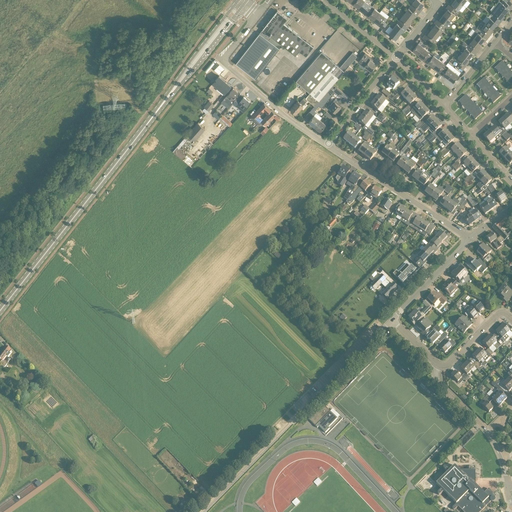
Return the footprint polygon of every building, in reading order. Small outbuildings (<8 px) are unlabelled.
[(365,0),(359,8),(361,9),(360,11),(365,15),(372,6),(365,0)] [(419,0),(414,0),(411,6),(419,12),(423,8),(422,6),(424,4),(419,0)] [(450,3),(448,5),(459,13),(461,11),(459,10),(463,4),(457,0),(454,0),(452,4),(450,3)] [(503,0),(498,7),(505,13),(507,11),(508,12),(511,7),(511,6),(507,2),(504,0),(503,0)] [(446,11),(444,14),(451,20),(451,19),(455,15),(457,16),(459,13),(448,5),(444,10),(446,11)] [(374,19),(380,12),(372,6),(365,15),(370,19),(372,17),(374,19)] [(411,6),(405,13),(412,19),(414,16),(415,18),(419,12),(411,6)] [(492,15),(501,22),(505,17),(503,16),(505,13),(498,7),(492,15)] [(255,79),(256,78),(282,45),(295,55),(299,51),(306,56),(314,47),(287,26),(284,23),(288,18),(282,14),(277,10),(236,63),(255,79)] [(380,27),(385,21),(387,18),(380,12),(374,19),(377,21),(375,23),(380,27)] [(405,13),(399,21),(407,27),(411,23),(410,22),(412,19),(405,13)] [(436,20),(445,27),(446,26),(449,28),(454,21),(451,19),(451,20),(444,14),(442,16),(440,15),(436,20)] [(501,22),(492,15),(486,22),(493,28),(495,26),(496,27),(501,22)] [(436,24),(432,29),(439,35),(445,27),(436,20),(434,23),(436,24)] [(399,21),(393,28),(400,34),(402,32),(403,33),(407,27),(399,21)] [(486,22),(480,30),(489,37),(493,32),(492,31),(493,28),(486,22)] [(396,39),(400,34),(393,28),(389,33),(396,39)] [(472,35),(474,37),(482,43),(483,41),(485,42),(489,37),(480,30),(477,28),(472,35)] [(424,35),(430,39),(433,42),(436,44),(438,41),(436,40),(439,35),(432,29),(430,31),(428,30),(424,35)] [(468,45),(477,52),(481,47),(480,46),(482,43),(474,37),(468,45)] [(468,45),(463,42),(464,43),(462,45),(466,48),(462,53),(469,59),(472,56),(473,57),(477,52),(468,45)] [(413,50),(418,54),(424,47),(419,43),(413,50)] [(431,53),(424,47),(418,54),(420,56),(419,57),(424,61),(431,53)] [(310,93),(308,96),(317,103),(321,98),(333,84),(333,85),(342,73),(343,74),(345,70),(349,65),(357,56),(352,52),(340,67),(322,51),(296,81),(310,93)] [(371,71),(373,69),(377,64),(373,61),(374,60),(365,53),(359,61),(371,71)] [(431,64),(433,66),(439,59),(431,53),(424,61),(429,66),(431,64)] [(469,59),(462,53),(456,60),(459,63),(465,67),(469,62),(468,61),(469,59)] [(440,57),(439,59),(433,66),(435,68),(434,69),(439,73),(446,65),(442,61),(443,60),(440,57)] [(499,73),(507,67),(502,62),(495,69),(499,73)] [(219,63),(214,69),(219,73),(224,68),(219,63)] [(446,76),(448,78),(454,70),(446,65),(439,73),(444,77),(446,76)] [(499,73),(503,78),(511,71),(507,67),(499,73)] [(454,70),(448,78),(453,82),(459,75),(454,70)] [(503,78),(507,82),(511,77),(511,72),(511,71),(503,78)] [(213,83),(219,88),(225,81),(219,76),(213,83)] [(387,86),(394,91),(400,83),(393,78),(387,86)] [(477,85),(481,90),(488,83),(484,78),(477,85)] [(231,86),(225,81),(219,88),(221,90),(220,92),(223,95),(224,93),(225,93),(231,86)] [(488,83),(481,90),(485,94),(492,88),(488,83)] [(341,98),(339,100),(341,102),(344,100),(345,101),(349,97),(333,85),(333,84),(321,98),(326,102),(334,92),(341,98)] [(232,103),(233,103),(238,97),(238,96),(237,97),(236,96),(239,92),(233,88),(227,95),(221,103),(228,108),(232,103)] [(485,94),(489,99),(496,92),(492,88),(485,94)] [(408,89),(404,93),(401,96),(406,101),(412,94),(408,89)] [(382,93),(389,98),(391,96),(384,90),(382,93)] [(501,97),(496,92),(489,99),(493,103),(501,97)] [(417,99),(412,94),(406,101),(410,105),(402,112),(404,114),(416,103),(414,101),(417,99)] [(383,106),(387,101),(380,95),(375,101),(383,106)] [(463,106),(470,100),(466,95),(459,102),(463,106)] [(296,113),(303,105),(308,100),(314,106),(317,104),(316,103),(317,103),(308,96),(306,98),(304,97),(300,102),(298,100),(291,108),(296,113)] [(241,99),(238,97),(233,103),(236,106),(243,111),(248,106),(247,105),(249,102),(249,101),(249,100),(247,99),(246,99),(244,97),(241,99)] [(316,103),(317,104),(319,106),(319,105),(322,107),(326,102),(321,98),(317,103),(316,103)] [(341,102),(339,100),(338,101),(335,99),(330,105),(329,104),(327,108),(331,111),(332,109),(334,111),(333,113),(336,115),(339,112),(337,111),(339,108),(341,109),(343,106),(340,104),(341,102)] [(474,104),(470,100),(463,106),(467,111),(474,104)] [(209,111),(214,105),(209,101),(204,107),(209,111)] [(371,106),(379,111),(383,106),(375,101),(371,106)] [(257,124),(257,125),(260,121),(262,120),(259,117),(264,111),(268,114),(271,110),(264,103),(247,122),(250,125),(241,135),(244,138),(257,124)] [(411,112),(415,117),(425,108),(421,103),(418,106),(416,103),(404,114),(406,117),(411,112)] [(309,122),(315,126),(322,117),(316,113),(317,112),(315,111),(319,106),(317,104),(314,106),(310,112),(314,115),(309,122)] [(478,109),(474,104),(467,111),(471,115),(478,109)] [(425,108),(415,117),(420,121),(415,126),(417,128),(422,123),(420,121),(422,119),(429,113),(425,108)] [(478,109),(471,115),(475,120),(483,113),(478,109)] [(262,120),(260,121),(266,126),(274,117),(278,120),(280,117),(271,110),(268,114),(262,120)] [(367,111),(363,116),(370,122),(374,117),(367,111)] [(230,126),(233,123),(224,115),(221,117),(230,126)] [(369,130),(373,125),(370,122),(363,116),(359,122),(369,130)] [(326,124),(320,120),(322,117),(315,126),(320,131),(326,124)] [(421,130),(425,133),(437,122),(433,117),(427,123),(425,121),(422,123),(417,128),(420,132),(421,130)] [(499,123),(505,131),(511,126),(504,119),(499,123)] [(205,129),(198,122),(187,135),(195,141),(205,129)] [(437,122),(425,133),(425,134),(430,129),(434,134),(436,132),(436,133),(442,126),(437,122)] [(269,129),(266,126),(261,132),(263,135),(269,129)] [(494,127),(489,132),(495,139),(500,134),(494,127)] [(439,136),(444,141),(450,135),(446,130),(439,136)] [(495,139),(489,132),(484,137),(490,143),(495,139)] [(344,140),(349,144),(355,137),(350,133),(344,140)] [(440,153),(442,155),(447,151),(445,149),(446,148),(454,140),(450,135),(444,141),(441,143),(444,147),(442,149),(443,150),(440,153)] [(382,154),(388,158),(396,148),(391,144),(393,141),(395,142),(397,139),(393,136),(389,142),(391,144),(388,147),(382,154)] [(361,142),(355,137),(349,144),(355,149),(361,142)] [(401,152),(404,154),(408,148),(413,143),(410,141),(401,152)] [(451,150),(456,155),(463,149),(458,144),(451,150)] [(359,152),(365,156),(370,149),(365,145),(359,152)] [(508,146),(505,148),(499,154),(505,160),(511,154),(508,151),(511,148),(508,146)] [(396,148),(388,158),(394,163),(399,156),(399,155),(401,153),(396,148)] [(373,152),(370,149),(365,156),(370,161),(376,154),(378,151),(375,149),(373,152)] [(463,149),(456,155),(460,160),(467,154),(463,149)] [(416,164),(419,166),(426,156),(419,150),(417,151),(420,153),(417,157),(419,158),(417,160),(418,161),(416,164)] [(447,151),(442,155),(438,159),(439,161),(444,157),(449,153),(447,151)] [(426,156),(419,166),(421,168),(424,165),(425,166),(430,159),(426,156)] [(398,166),(403,170),(411,160),(410,161),(405,157),(403,159),(398,166)] [(470,158),(464,164),(468,169),(475,163),(470,158)] [(415,163),(411,160),(403,170),(409,175),(414,167),(416,165),(415,164),(415,163)] [(467,171),(471,175),(479,167),(475,163),(468,169),(467,171)] [(350,172),(343,167),(336,178),(339,180),(337,184),(343,187),(347,181),(345,179),(350,172)] [(413,178),(418,182),(424,175),(418,171),(413,178)] [(476,178),(480,183),(487,176),(483,171),(476,178)] [(357,184),(361,179),(354,174),(349,182),(353,184),(349,190),(355,193),(361,187),(357,184)] [(418,182),(422,185),(424,187),(426,184),(429,179),(424,175),(418,182)] [(465,184),(472,178),(470,176),(465,180),(466,181),(464,183),(465,184)] [(483,192),(487,189),(485,187),(492,181),(487,176),(480,183),(482,185),(480,187),(482,189),(483,192)] [(474,180),(472,178),(465,184),(467,186),(469,185),(474,180)] [(363,190),(365,192),(371,186),(366,182),(353,196),(356,198),(363,190)] [(426,193),(431,197),(437,190),(431,186),(426,193)] [(507,200),(501,192),(498,194),(492,186),(487,189),(491,195),(495,200),(497,198),(501,204),(507,200)] [(439,187),(437,190),(431,197),(437,202),(442,194),(444,191),(439,187)] [(375,188),(371,195),(369,194),(365,198),(371,202),(373,198),(377,200),(382,192),(375,188)] [(462,205),(467,199),(470,195),(469,194),(465,199),(463,197),(461,199),(462,200),(460,203),(454,199),(452,202),(446,209),(452,214),(456,209),(457,211),(462,205)] [(473,208),(476,206),(471,200),(473,199),(470,195),(467,199),(473,208)] [(441,205),(446,209),(452,202),(446,198),(441,205)] [(491,199),(486,203),(491,211),(497,207),(491,199)] [(370,210),(369,210),(374,215),(377,212),(376,211),(378,209),(379,210),(381,208),(387,212),(392,205),(385,200),(382,206),(377,202),(369,209),(370,210)] [(491,211),(486,203),(480,207),(485,215),(491,211)] [(394,213),(402,218),(407,211),(403,209),(404,207),(399,204),(394,213)] [(361,210),(362,211),(359,214),(362,217),(365,215),(369,210),(370,210),(369,209),(365,206),(361,210)] [(410,213),(407,211),(402,218),(400,221),(409,227),(409,226),(416,215),(411,212),(410,213)] [(470,215),(475,222),(481,218),(476,211),(470,215)] [(359,214),(357,212),(354,215),(359,221),(362,217),(359,214)] [(409,226),(417,232),(424,222),(420,220),(421,218),(416,215),(409,226)] [(475,222),(470,215),(464,219),(470,226),(475,222)] [(493,229),(501,236),(505,240),(510,236),(511,234),(511,229),(506,234),(500,228),(510,220),(507,217),(493,229)] [(331,228),(336,222),(334,219),(328,226),(331,228)] [(427,234),(428,235),(433,226),(428,222),(427,224),(424,222),(417,232),(425,237),(427,234)] [(428,235),(430,236),(436,227),(433,226),(428,235)] [(441,232),(436,237),(442,243),(447,238),(448,240),(451,237),(446,232),(444,235),(441,232)] [(396,241),(398,237),(393,234),(388,243),(393,245),(395,243),(394,242),(395,240),(396,241)] [(493,243),(496,247),(497,250),(502,247),(500,244),(505,241),(505,240),(501,236),(497,240),(493,234),(487,239),(491,244),(493,243)] [(442,243),(436,237),(429,245),(437,252),(441,247),(440,246),(442,243)] [(487,257),(492,252),(483,243),(480,247),(481,247),(479,249),(480,250),(477,253),(481,257),(481,258),(484,261),(488,257),(487,257)] [(429,245),(422,252),(428,258),(431,255),(432,256),(437,252),(429,245)] [(428,258),(422,252),(413,262),(420,269),(427,262),(426,261),(428,258)] [(483,274),(488,268),(481,261),(478,264),(475,261),(474,262),(471,259),(465,264),(474,273),(476,271),(477,272),(479,270),(483,274)] [(407,265),(399,273),(402,276),(399,280),(403,284),(408,279),(416,271),(411,267),(410,268),(407,265)] [(461,265),(460,267),(451,275),(456,280),(460,283),(464,279),(470,273),(461,265)] [(382,275),(373,284),(378,289),(381,285),(387,291),(383,296),(388,301),(399,289),(393,285),(392,286),(386,280),(387,280),(382,275)] [(456,288),(459,286),(452,280),(446,286),(446,285),(442,288),(445,291),(444,292),(450,297),(457,289),(456,288)] [(511,295),(511,292),(504,286),(498,293),(502,297),(501,298),(507,302),(511,295)] [(443,305),(447,301),(439,294),(437,296),(434,293),(428,299),(434,305),(439,300),(443,305)] [(423,304),(430,310),(432,307),(426,301),(423,304)] [(469,306),(471,308),(473,311),(475,308),(480,313),(484,309),(477,302),(473,306),(471,304),(469,306)] [(464,310),(465,311),(463,313),(467,317),(469,315),(474,319),(478,315),(473,311),(471,308),(469,306),(469,307),(468,306),(464,310)] [(412,323),(415,326),(424,316),(421,314),(419,315),(416,311),(409,318),(413,322),(412,323)] [(456,330),(458,328),(464,334),(472,325),(463,317),(455,326),(453,328),(456,330)] [(425,337),(430,332),(431,331),(429,329),(431,327),(427,323),(429,321),(426,319),(418,328),(424,334),(423,335),(425,337)] [(441,343),(442,341),(447,336),(448,335),(450,333),(447,331),(445,333),(445,332),(440,337),(438,334),(441,331),(436,325),(435,327),(431,331),(430,332),(432,333),(427,339),(433,345),(438,340),(441,343)] [(500,329),(509,338),(509,337),(506,335),(510,331),(511,332),(511,328),(510,327),(508,329),(504,325),(500,329)] [(509,338),(500,329),(496,332),(500,337),(498,339),(503,344),(505,341),(509,338)] [(503,344),(498,339),(496,341),(490,335),(486,339),(493,346),(497,342),(501,346),(503,344)] [(452,340),(447,336),(442,341),(444,344),(440,348),(445,353),(451,347),(452,348),(456,344),(453,342),(453,340),(452,340)] [(491,356),(494,354),(492,352),(495,348),(493,346),(486,339),(483,343),(489,349),(486,351),(491,356)] [(9,355),(11,352),(4,347),(0,352),(1,353),(0,355),(0,365),(5,369),(8,365),(7,364),(11,360),(8,358),(10,356),(9,355)] [(476,353),(483,359),(487,355),(489,358),(491,356),(486,351),(485,353),(480,349),(476,353)] [(483,359),(476,353),(472,357),(477,361),(475,363),(480,368),(482,366),(481,365),(483,363),(481,361),(483,359)] [(480,368),(475,363),(473,365),(468,361),(464,365),(471,372),(475,367),(478,370),(479,371),(481,369),(480,368)] [(471,372),(464,365),(461,369),(465,373),(463,376),(468,380),(470,378),(467,375),(471,372)] [(462,378),(464,380),(466,382),(468,380),(463,376),(461,377),(455,372),(451,376),(458,382),(462,378)] [(494,382),(502,390),(504,388),(509,392),(511,388),(511,387),(504,379),(500,383),(498,385),(494,381),(494,382)] [(494,382),(493,383),(493,384),(496,387),(497,389),(500,392),(502,390),(494,382)] [(494,393),(503,402),(507,398),(500,392),(497,389),(494,393)] [(483,396),(485,398),(490,402),(493,400),(499,406),(503,402),(494,393),(490,397),(488,395),(488,396),(485,394),(483,396)] [(490,402),(485,398),(484,399),(481,402),(484,404),(482,406),(489,413),(493,408),(489,404),(490,402)] [(323,405),(309,420),(317,429),(319,427),(326,434),(330,429),(329,428),(337,419),(323,405)] [(460,441),(464,446),(475,436),(471,431),(460,441)] [(95,448),(100,442),(93,435),(88,440),(95,448)] [(454,510),(455,510),(458,507),(463,511),(480,511),(491,502),(492,502),(494,502),(495,501),(495,500),(494,498),(496,497),(489,489),(484,494),(476,485),(476,478),(476,467),(469,467),(469,472),(461,472),(455,466),(450,471),(446,467),(445,467),(444,468),(444,469),(444,470),(447,473),(437,484),(442,489),(438,493),(438,494),(438,495),(439,495),(441,495),(444,491),(456,504),(453,507),(453,508),(453,509),(453,510),(454,510)]
